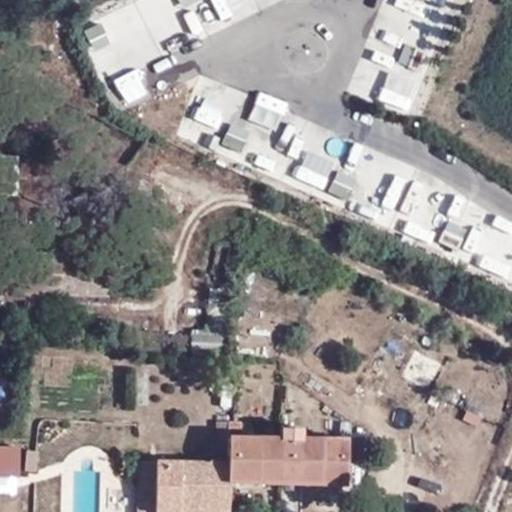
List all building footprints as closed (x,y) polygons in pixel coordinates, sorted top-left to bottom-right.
[(106,78),(285,0),(135,0),(82,23),(106,78)] [(347,90),(408,115),(421,83),(385,69),(397,39),(371,29),(347,90)] [(196,140),(207,104),(189,99),(177,134),(196,140)] [(288,162),(303,117),(285,111),(270,156),(288,162)] [(287,167),(282,183),(314,193),(319,178),(287,167)] [(347,199),(357,178),(336,169),(327,190),(347,199)] [(377,169),(368,200),(398,209),(407,178),(377,169)] [(460,244),(465,226),(447,221),(442,240),(460,244)] [(11,254),(11,261),(10,294),(127,298),(128,263),(124,263),(124,256),(11,254)] [(10,294),(11,261),(0,261),(0,300),(3,301),(3,294),(10,294)] [(220,340),(136,331),(133,349),(218,357),(220,340)] [(216,464),(227,465),(228,422),(216,422),(216,464)] [(242,423),(233,422),(228,422),(227,465),(226,484),(229,484),(229,483),(346,486),(347,440),(300,439),(301,429),(281,429),(280,440),(241,439),(242,423)] [(0,475),(19,476),(20,444),(0,444),(0,475)] [(23,449),(23,469),(36,469),(36,449),(23,449)] [(228,511),(229,484),(226,484),(227,465),(216,464),(155,463),(154,511),(228,511)]
